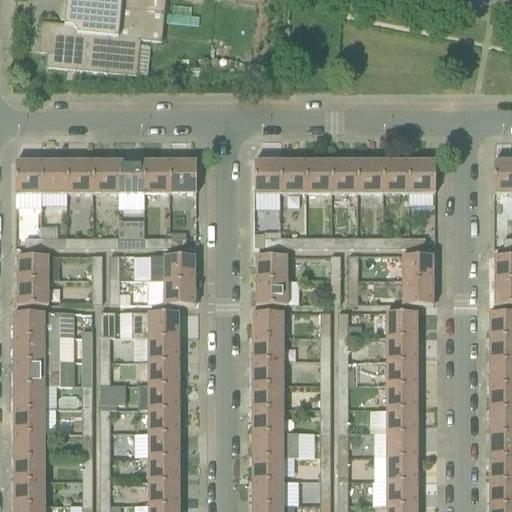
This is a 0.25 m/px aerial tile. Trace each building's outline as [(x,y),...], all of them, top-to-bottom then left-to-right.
[(128,78),(135,79),(139,42),(160,44),(163,0),(66,0),(67,0),(64,28),(42,26),(41,28),(43,28),(40,55),(47,56),(46,72),(107,78),(107,76),(128,78)] [(265,94),(273,94),(272,84),(264,84),(265,94)] [(144,165),(144,199),(170,198),(170,164),(144,165)] [(196,164),(195,164),(170,164),(170,198),(195,198),(196,165),(196,164)] [(279,164),(254,165),(254,214),(280,214),(280,199),(279,164)] [(280,199),(305,198),(305,164),(279,164),(280,199)] [(305,198),(331,198),(331,164),(305,164),(305,198)] [(331,198),(357,198),(357,164),(331,164),(331,198)] [(357,198),(383,198),(383,164),(357,164),(357,198)] [(383,198),(409,198),(408,164),(383,164),(383,198)] [(434,211),(434,164),(408,164),(409,198),(409,210),(434,211)] [(493,199),(494,199),(511,198),(511,164),(493,164),(493,199)] [(15,165),(15,199),(41,199),(41,165),(15,165)] [(67,210),(67,199),(67,165),(41,165),(41,199),(41,210),(67,210)] [(67,165),(67,199),(92,199),(92,165),(67,165)] [(92,165),(92,199),(118,199),(118,165),(92,165)] [(118,165),(118,199),(144,199),(144,165),(118,165)] [(119,242),(144,242),(144,225),(119,225),(119,242)] [(26,253),(41,253),(41,242),(26,242),(26,253)] [(41,253),(67,253),(67,243),(58,243),(41,242),(41,253)] [(67,253),(92,253),(92,242),(67,243),(67,253)] [(92,242),(92,253),(118,253),(118,242),(92,242)] [(118,253),(144,253),(144,242),(118,242),(118,253)] [(144,242),(144,253),(170,253),(170,242),(144,242)] [(170,242),(170,253),(186,253),(186,242),(170,242)] [(280,253),(280,242),(263,242),(263,253),(280,253)] [(305,253),(305,242),(280,242),(280,253),(305,253)] [(331,253),(331,242),(305,242),(305,253),(331,253)] [(357,253),(357,242),(331,242),(331,253),(357,253)] [(357,253),(383,252),(383,242),(357,242),(357,253)] [(383,242),(383,252),(409,252),(409,242),(383,242)] [(409,242),(409,252),(425,252),(425,242),(409,242)] [(47,261),(16,260),(16,285),(47,285),(47,261)] [(93,285),(103,285),(103,260),(93,260),(93,285)] [(120,285),(120,260),(110,260),(110,285),(120,285)] [(195,285),(195,260),(151,260),(151,285),(162,285),(195,285)] [(286,260),(255,260),(255,285),(286,285),(286,260)] [(433,285),(433,260),(402,260),(402,285),(433,285)] [(511,260),(493,260),(493,261),(493,285),(511,284),(511,260)] [(331,284),(341,284),(341,261),(331,261),(331,284)] [(348,285),(358,285),(359,261),(348,261),(348,285)] [(49,264),(50,284),(59,283),(58,264),(49,264)] [(341,284),(331,284),(331,290),(331,309),(341,309),(341,284)] [(493,310),(511,309),(511,284),(493,285),(493,310)] [(16,285),(16,309),(47,310),(47,285),(16,285)] [(103,285),(93,285),(93,309),(102,309),(103,285)] [(121,309),(120,285),(110,285),(110,309),(121,309)] [(162,309),(195,310),(195,285),(162,285),(162,309)] [(255,285),(255,309),(286,309),(286,285),(255,285)] [(358,285),(348,285),(348,309),(358,309),(358,285)] [(401,309),(433,309),(433,285),(402,285),(401,309)] [(12,317),(12,318),(12,342),(58,342),(74,342),(74,318),(13,317),(12,317)] [(99,341),(110,341),(115,341),(115,317),(99,318),(99,341)] [(131,341),(147,341),(179,341),(179,317),(131,317),(131,341)] [(251,317),(251,342),(282,342),(282,317),(251,317)] [(417,341),(417,317),(385,317),(385,341),(417,341)] [(511,317),(488,317),(488,341),(511,341),(511,317)] [(82,342),(92,342),(92,318),(82,318),(82,342)] [(320,342),(330,342),(330,318),(320,318),(320,342)] [(338,341),(348,341),(348,318),(338,318),(338,341)] [(99,366),(110,366),(110,341),(99,341),(99,366)] [(147,341),(147,365),(179,365),(179,341),(147,341)] [(338,365),(348,365),(348,341),(338,341),(338,365)] [(417,341),(385,341),(385,365),(417,365),(417,341)] [(488,365),(511,365),(511,341),(488,341),(488,365)] [(12,366),(58,366),(58,342),(12,342),(12,366)] [(82,366),(92,366),(92,342),(82,342),(82,366)] [(251,342),(251,365),(282,365),(282,342),(251,342)] [(320,365),(330,365),(330,342),(320,342),(320,365)] [(147,365),(147,390),(179,390),(179,365),(147,365)] [(251,389),(282,390),(282,365),(251,365),(251,389)] [(320,390),(330,390),(330,365),(320,365),(320,390)] [(338,365),(338,390),(348,390),(356,389),(357,367),(348,367),(348,365),(338,365)] [(417,365),(385,365),(385,390),(417,389),(417,365)] [(488,390),(511,389),(511,365),(488,365),(488,390)] [(58,366),(12,366),(12,390),(44,390),(58,390),(58,366)] [(82,390),(92,390),(92,366),(82,366),(82,390)] [(110,390),(110,366),(99,366),(99,390),(110,390)] [(251,414),(282,414),(282,390),(251,389),(251,414)] [(417,389),(385,390),(385,414),(417,414),(417,389)] [(488,414),(511,413),(511,389),(488,390),(488,414)] [(12,390),(12,414),(44,414),(44,390),(12,390)] [(82,390),(82,414),(92,414),(92,390),(82,390)] [(99,390),(99,410),(125,409),(125,390),(110,390),(99,390)] [(147,390),(147,414),(179,414),(179,390),(147,390)] [(320,414),(330,414),(330,390),(320,390),(320,414)] [(338,390),(338,414),(348,414),(348,390),(338,390)] [(488,438),(511,437),(511,413),(488,414),(488,438)] [(13,438),(44,438),(44,414),(12,414),(13,438)] [(92,414),(82,414),(82,438),(92,438),(92,414)] [(99,438),(110,438),(110,414),(99,414),(99,438)] [(147,414),(147,438),(179,438),(179,414),(147,414)] [(251,438),(282,438),(282,414),(251,414),(251,438)] [(320,438),(330,438),(330,414),(320,414),(320,438)] [(338,414),(338,438),(348,438),(348,414),(338,414)] [(417,414),(385,414),(385,438),(417,438),(417,414)] [(488,462),(511,461),(511,437),(488,438),(488,462)] [(13,462),(44,462),(44,438),(13,438),(13,462)] [(82,438),(82,462),(92,462),(92,438),(82,438)] [(110,462),(110,438),(99,438),(100,462),(110,462)] [(147,438),(147,462),(179,462),(179,438),(147,438)] [(251,462),(282,462),(297,462),(298,438),(282,438),(251,438),(251,462)] [(320,462),(330,462),(330,438),(320,438),(320,462)] [(348,438),(338,438),(338,462),(348,462),(348,438)] [(417,438),(385,438),(385,462),(417,462),(417,438)] [(488,486),(511,486),(511,461),(488,462),(488,486)] [(13,486),(44,486),(44,462),(13,462),(13,486)] [(92,462),(82,462),(82,486),(92,486),(92,462)] [(100,486),(110,486),(110,462),(100,462),(100,486)] [(147,462),(147,486),(179,486),(179,462),(147,462)] [(251,486),(282,486),(282,462),(251,462),(251,486)] [(330,462),(320,462),(320,486),(330,486),(330,462)] [(338,486),(348,486),(348,462),(338,462),(338,486)] [(417,462),(385,462),(385,486),(417,486),(417,462)] [(44,510),(44,486),(13,486),(13,510),(44,510)] [(92,486),(82,486),(82,510),(92,510),(92,486)] [(110,510),(110,486),(100,486),(100,510),(110,510)] [(179,486),(147,486),(147,510),(179,510),(179,486)] [(282,510),(282,486),(251,486),(251,510),(282,510)] [(330,486),(320,486),(320,510),(330,510),(330,486)] [(348,510),(348,486),(338,486),(338,510),(348,510)] [(417,486),(385,486),(385,510),(417,510),(417,486)] [(511,510),(511,486),(488,486),(488,510),(511,510)]
